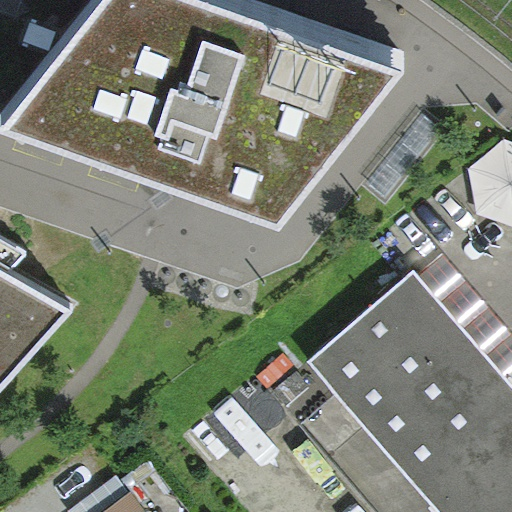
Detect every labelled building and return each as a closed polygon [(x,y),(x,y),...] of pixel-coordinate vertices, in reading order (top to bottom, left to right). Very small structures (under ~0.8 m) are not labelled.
[(0,0),(0,111),(10,115),(103,0),(0,0)] [(422,46),(284,0),(103,0),(10,115),(282,213),(422,46)] [(511,222),(511,142),(475,162),(508,225),(511,222)] [(0,387),(73,305),(0,258),(0,387)] [(511,511),(511,387),(414,278),(313,368),(441,511),(511,511)] [(145,511),(127,487),(93,511),(145,511)]
